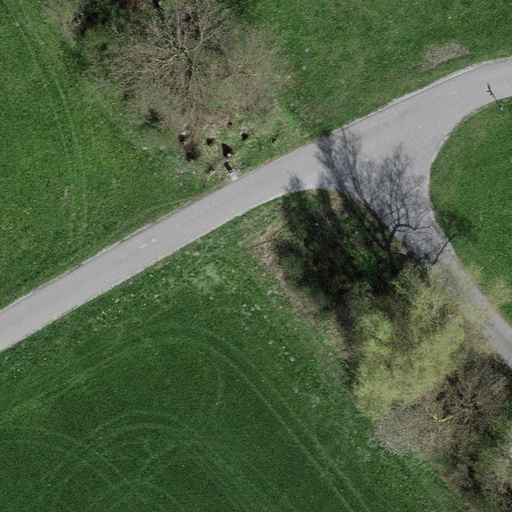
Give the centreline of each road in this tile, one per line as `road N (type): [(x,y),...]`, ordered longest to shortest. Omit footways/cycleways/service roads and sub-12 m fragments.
road 1 (track): [(0,331),(333,151)]
road 2 (track): [(333,151),(511,355)]
road 3 (track): [(333,151),(461,94),(511,83)]
